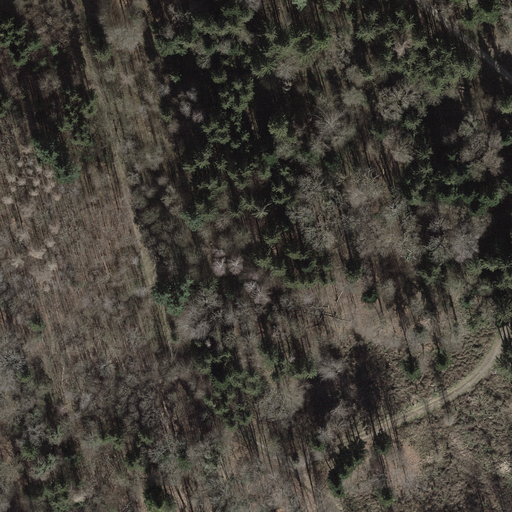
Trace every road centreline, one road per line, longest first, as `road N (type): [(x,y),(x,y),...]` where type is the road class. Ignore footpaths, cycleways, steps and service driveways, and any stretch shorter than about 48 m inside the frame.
road 1 (track): [(72,3),(181,369),(231,425),(306,476),(332,511)]
road 2 (track): [(72,3),(146,43),(249,67),(380,74),(511,112)]
road 3 (track): [(511,287),(473,382),(287,459)]
road 4 (track): [(511,79),(419,0)]
